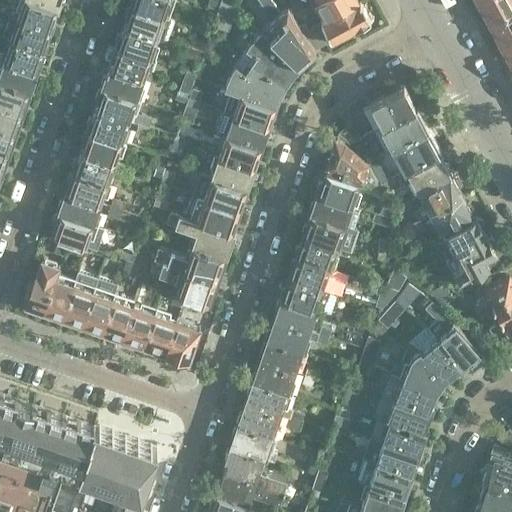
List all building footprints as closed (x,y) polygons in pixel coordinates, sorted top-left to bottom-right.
[(0,0),(0,10),(8,14),(17,17),(51,28),(51,27),(54,19),(57,17),(60,11),(58,7),(36,0),(22,0),(20,7),(0,0)] [(131,0),(132,1),(132,2),(166,14),(165,13),(169,2),(169,0),(131,0)] [(220,0),(209,0),(207,6),(218,9),(220,0)] [(230,29),(238,6),(231,0),(220,0),(218,9),(213,23),(230,29)] [(273,0),(261,0),(266,6),(266,13),(270,19),(268,21),(271,24),(265,30),(262,27),(261,28),(298,64),(301,62),(304,62),(309,58),(309,55),(316,49),(315,47),(304,30),(296,18),(292,12),(288,5),(281,10),(273,0)] [(294,0),(290,0),(286,2),(288,5),(292,12),(299,8),(294,0)] [(313,0),(311,2),(315,9),(322,6),(327,15),(328,17),(358,1),(357,0),(313,0)] [(328,17),(322,21),(331,39),(355,26),(356,27),(371,20),(359,0),(358,1),(328,17)] [(511,0),(479,0),(490,20),(511,8),(511,0)] [(128,15),(125,23),(159,35),(166,38),(174,17),(166,14),(132,2),(131,4),(128,5),(126,12),(128,15)] [(299,8),(292,12),(296,18),(304,13),(300,7),(299,8)] [(511,8),(490,20),(502,41),(511,36),(511,8)] [(8,14),(1,34),(11,37),(43,48),(44,48),(47,39),(50,37),(53,31),(51,28),(17,17),(8,14)] [(322,20),(304,30),(315,47),(331,39),(322,21),(322,20)] [(118,33),(116,40),(118,43),(117,44),(152,56),(159,35),(125,23),(122,32),(118,33)] [(250,49),(244,57),(286,83),(288,79),(287,76),(298,64),(261,28),(251,39),(246,46),(250,49)] [(511,36),(502,41),(511,60),(511,36)] [(0,45),(0,56),(4,57),(37,69),(37,68),(44,48),(43,48),(11,37),(7,48),(0,45)] [(192,37),(189,46),(191,47),(203,52),(206,43),(192,37)] [(113,56),(110,65),(144,77),(150,79),(152,74),(151,68),(148,67),(152,56),(117,44),(117,45),(114,46),(111,54),(113,56)] [(189,46),(185,55),(200,60),(203,52),(191,47),(189,46)] [(0,56),(0,65),(1,66),(0,68),(0,79),(28,89),(30,89),(33,88),(35,83),(33,79),(37,77),(39,72),(37,69),(4,57),(0,56)] [(230,70),(224,87),(231,89),(240,92),(275,103),(278,95),(281,94),(283,88),(282,85),(285,85),(286,83),(244,57),(239,65),(235,62),(230,70)] [(200,60),(195,75),(203,78),(208,63),(200,60)] [(104,75),(101,82),(103,85),(103,86),(137,98),(144,77),(110,65),(107,74),(104,75)] [(195,75),(196,73),(186,69),(179,89),(189,93),(195,75)] [(0,102),(22,110),(25,101),(29,99),(31,94),(29,90),(30,89),(28,89),(0,79),(0,102)] [(372,103),(362,108),(374,129),(383,124),(416,105),(404,84),(401,85),(371,101),(372,103)] [(99,98),(96,107),(130,119),(149,126),(152,117),(133,110),(137,98),(103,86),(102,87),(99,88),(97,96),(99,98)] [(231,89),(223,109),(226,110),(233,113),(267,124),(271,114),(274,113),(275,107),(274,105),(275,103),(240,92),(231,89)] [(186,102),(189,94),(178,90),(175,98),(186,102)] [(199,101),(188,97),(180,117),(192,122),(199,101)] [(0,126),(15,131),(18,122),(22,120),(24,115),(22,111),(22,110),(0,102),(0,126)] [(383,124),(374,129),(382,144),(386,150),(387,150),(394,146),(429,127),(417,105),(416,105),(383,124)] [(90,116),(87,124),(89,126),(88,128),(123,140),(130,119),(96,107),(93,115),(90,116)] [(222,109),(215,130),(226,133),(260,145),(263,135),(266,134),(268,128),(267,126),(267,124),(233,113),(226,110),(223,109),(222,109)] [(349,120),(340,129),(351,141),(364,134),(349,120)] [(147,133),(149,126),(139,122),(136,129),(147,133)] [(184,143),(189,128),(178,124),(173,139),(184,143)] [(0,149),(8,152),(11,143),(15,141),(17,136),(15,131),(0,126),(0,149)] [(394,146),(387,150),(392,159),(399,155),(406,167),(406,168),(407,168),(440,151),(442,150),(429,127),(394,146)] [(84,140),(81,148),(115,161),(123,140),(88,128),(88,129),(85,130),(82,137),(84,140)] [(219,153),(218,154),(253,166),(256,156),(259,155),(261,149),(259,146),(260,145),(226,133),(219,153)] [(337,137),(327,167),(364,180),(386,189),(385,188),(381,181),(371,161),(369,160),(355,148),(346,141),(337,137)] [(181,142),(173,139),(169,150),(177,153),(181,142)] [(369,160),(371,159),(376,156),(362,144),(355,148),(369,160)] [(75,158),(72,165),(74,168),(74,169),(108,182),(115,185),(119,186),(126,165),(122,163),(115,161),(81,148),(78,157),(75,158)] [(0,173),(0,174),(4,164),(8,162),(9,157),(8,153),(8,152),(0,149),(0,173)] [(406,168),(399,171),(403,179),(410,175),(419,191),(421,190),(452,173),(440,151),(407,168),(406,168)] [(376,156),(371,159),(374,167),(385,160),(381,153),(376,156)] [(218,154),(211,175),(245,187),(249,177),(252,176),(254,170),(252,167),(253,166),(218,154)] [(152,174),(160,177),(164,166),(156,163),(152,174)] [(160,180),(170,183),(174,172),(164,168),(160,180)] [(70,181),(67,190),(101,203),(108,182),(74,169),(74,170),(70,171),(68,179),(70,181)] [(320,177),(318,183),(320,187),(318,192),(353,204),(356,205),(360,191),(357,190),(361,180),(350,177),(326,169),(324,176),(320,177)] [(199,171),(192,191),(196,193),(204,196),(238,208),(242,198),(244,197),(246,191),(245,189),(245,187),(211,175),(199,171)] [(426,204),(414,210),(418,218),(430,211),(463,193),(459,186),(460,183),(457,178),(454,177),(452,173),(421,190),(422,193),(420,194),(426,204)] [(392,175),(381,181),(385,188),(395,182),(392,175)] [(144,195),(153,198),(154,195),(156,191),(147,188),(144,195)] [(60,199),(58,207),(60,209),(60,211),(94,223),(101,203),(67,190),(64,199),(60,199)] [(192,191),(184,213),(188,214),(189,214),(197,217),(231,229),(234,220),(237,218),(239,213),(237,210),(238,208),(204,196),(196,193),(192,191)] [(313,198),(311,204),(313,208),(311,213),(345,225),(354,228),(361,207),(356,205),(353,204),(318,192),(317,197),(313,198)] [(418,218),(412,221),(416,229),(423,226),(434,219),(440,229),(442,228),(444,232),(474,215),(473,212),(474,209),(471,204),(468,204),(463,193),(430,211),(418,218)] [(153,198),(152,201),(160,204),(165,206),(167,199),(154,195),(153,198)] [(114,198),(111,206),(121,210),(124,202),(114,198)] [(160,204),(152,201),(148,213),(156,216),(160,204)] [(383,201),(381,211),(391,214),(394,204),(383,201)] [(111,206),(108,214),(119,218),(121,210),(111,206)] [(171,208),(167,220),(175,223),(197,231),(192,243),(225,255),(226,252),(228,251),(230,245),(229,243),(233,230),(231,229),(197,217),(189,214),(188,214),(184,213),(179,211),(171,208)] [(55,223),(52,231),(87,244),(97,247),(104,227),(94,223),(60,211),(59,212),(56,213),(53,220),(55,223)] [(374,212),(372,220),(387,225),(389,217),(374,212)] [(306,219),(304,225),(306,229),(304,234),(337,245),(337,244),(339,245),(351,249),(354,238),(357,229),(354,228),(345,225),(311,213),(309,218),(306,219)] [(449,244),(441,248),(445,257),(454,252),(486,235),(487,235),(483,226),(484,223),(481,218),(478,218),(476,214),(474,215),(444,232),(443,232),(449,244)] [(390,226),(390,233),(401,227),(398,222),(390,226)] [(294,254),(330,266),(334,253),(337,245),(304,234),(302,239),(299,240),(296,247),(298,250),(297,253),(294,254)] [(454,252),(445,257),(453,270),(459,281),(471,275),(471,276),(472,275),(493,264),(497,261),(494,256),(497,254),(494,247),(496,246),(491,235),(488,237),(487,235),(486,235),(454,252)] [(63,254),(67,241),(59,238),(54,251),(63,254)] [(388,254),(389,240),(383,238),(381,252),(388,254)] [(140,241),(136,250),(148,254),(151,245),(140,241)] [(158,245),(154,257),(163,260),(217,278),(221,266),(224,265),(226,259),(224,257),(225,255),(192,243),(188,254),(167,247),(158,245)] [(75,244),(72,251),(84,255),(86,248),(75,244)] [(120,249),(118,255),(125,257),(132,259),(136,247),(128,244),(126,251),(120,249)] [(135,251),(132,259),(145,264),(148,256),(135,251)] [(289,268),(287,274),(289,276),(289,277),(322,288),(325,281),(330,266),(294,254),(292,260),(294,263),(293,266),(289,268)] [(31,290),(27,302),(33,304),(34,308),(40,309),(43,308),(44,308),(56,274),(58,269),(60,262),(43,256),(34,280),(30,279),(27,288),(31,290)] [(154,257),(151,268),(159,271),(180,278),(176,291),(178,291),(185,294),(207,302),(209,302),(211,296),(214,295),(216,289),(214,286),(217,278),(163,260),(154,257)] [(88,260),(83,258),(78,271),(84,273),(88,260)] [(133,263),(125,261),(121,272),(129,274),(133,263)] [(403,273),(408,277),(420,271),(409,261),(396,268),(403,273)] [(393,288),(403,273),(396,268),(389,262),(379,283),(393,288)] [(56,274),(44,308),(52,311),(54,314),(59,316),(62,314),(63,315),(75,280),(77,275),(58,269),(56,274)] [(143,272),(140,278),(147,281),(150,274),(143,272)] [(75,280),(63,315),(72,318),(74,321),(79,323),(82,321),(94,287),(96,282),(77,275),(75,280)] [(492,284),(483,289),(486,294),(475,299),(482,313),(488,309),(491,316),(511,304),(511,280),(509,275),(502,278),(499,278),(493,281),(492,284)] [(279,295),(279,296),(317,308),(330,313),(337,293),(322,288),(289,277),(283,294),(279,295)] [(147,281),(140,278),(136,290),(144,292),(148,281),(147,281)] [(406,279),(391,296),(402,305),(418,288),(406,279)] [(94,287),(82,321),(92,325),(93,328),(99,330),(102,328),(104,321),(113,294),(115,288),(96,282),(94,287)] [(429,291),(440,301),(444,299),(451,295),(445,282),(429,291)] [(382,305),(393,288),(379,283),(373,303),(382,305)] [(104,321),(102,328),(112,332),(113,335),(118,337),(121,335),(126,321),(133,300),(135,295),(115,288),(113,294),(104,321)] [(178,291),(174,301),(181,304),(185,294),(178,291)] [(181,304),(189,307),(193,297),(185,294),(181,304)] [(275,309),(273,315),(275,318),(285,321),(310,329),(310,328),(313,321),(317,308),(279,296),(277,302),(279,305),(279,307),(275,309)] [(402,305),(391,296),(373,317),(385,325),(402,305)] [(432,297),(425,305),(438,318),(427,327),(428,327),(436,336),(462,364),(464,366),(466,364),(469,365),(483,352),(456,322),(457,321),(454,318),(432,297)] [(126,321),(121,335),(132,339),(134,342),(139,344),(142,342),(144,343),(152,321),(156,308),(133,300),(126,321)] [(495,323),(489,327),(496,339),(507,333),(510,338),(511,337),(511,304),(491,316),(495,323)] [(152,321),(144,343),(147,344),(148,347),(153,349),(156,347),(166,351),(176,321),(177,316),(165,311),(156,308),(152,321)] [(474,312),(463,316),(470,324),(479,320),(474,312)] [(176,321),(166,351),(169,352),(170,355),(176,357),(179,355),(191,359),(203,323),(201,323),(200,322),(199,324),(192,321),(177,316),(176,321)] [(274,321),(268,339),(302,351),(307,338),(315,340),(317,332),(310,329),(285,321),(275,318),(274,321)] [(476,324),(468,328),(483,345),(487,341),(476,324)] [(319,332),(329,336),(331,328),(321,325),(319,332)] [(426,326),(409,341),(417,347),(418,348),(447,378),(448,376),(449,375),(452,375),(464,366),(462,364),(436,336),(428,327),(427,327),(426,326)] [(319,332),(316,340),(326,343),(329,336),(319,332)] [(363,333),(355,358),(370,363),(378,338),(363,333)] [(268,339),(260,359),(295,371),(302,351),(268,339)] [(409,341),(402,360),(407,362),(402,376),(439,388),(447,378),(418,348),(417,347),(409,341)] [(255,368),(253,373),(255,376),(253,380),(288,392),(295,371),(260,359),(258,367),(255,368)] [(354,360),(347,380),(355,382),(362,363),(354,360)] [(305,374),(315,378),(318,370),(307,367),(305,374)] [(302,382),(313,385),(315,378),(305,375),(302,382)] [(402,376),(394,396),(429,408),(432,409),(434,403),(438,393),(438,390),(439,388),(402,376)] [(250,390),(246,402),(281,414),(291,418),(302,421),(306,412),(294,408),(294,407),(284,404),(288,392),(253,380),(250,382),(248,387),(250,390)] [(341,400),(351,404),(353,398),(350,392),(344,390),(341,400)] [(0,483),(9,487),(6,495),(23,501),(25,493),(38,497),(35,506),(38,507),(45,486),(54,489),(69,495),(94,424),(33,402),(0,391),(0,483)] [(394,396),(386,416),(390,417),(426,428),(427,429),(432,415),(431,414),(432,409),(429,408),(394,396)] [(238,424),(273,436),(281,414),(246,402),(243,410),(240,411),(238,416),(240,419),(238,424)] [(378,413),(371,434),(383,439),(418,451),(420,446),(423,445),(426,438),(423,436),(426,428),(390,417),(386,416),(378,413)] [(336,414),(333,422),(346,426),(349,418),(336,414)] [(291,418),(288,425),(300,429),(302,421),(291,418)] [(54,489),(45,511),(133,511),(157,445),(95,423),(94,424),(69,495),(54,489)] [(235,434),(231,444),(264,456),(266,457),(266,456),(276,460),(279,450),(270,447),(273,436),(238,424),(235,425),(233,431),(235,434)] [(511,430),(510,428),(496,436),(511,443),(511,442),(511,430)] [(370,434),(363,455),(364,455),(376,459),(411,471),(412,469),(416,467),(418,461),(416,457),(418,451),(383,439),(371,434),(370,434)] [(328,436),(326,444),(337,447),(339,440),(328,436)] [(227,456),(223,468),(283,488),(290,491),(294,478),(287,476),(261,467),(264,456),(231,444),(231,446),(227,448),(225,453),(227,456)] [(315,474),(322,453),(313,450),(306,471),(315,474)] [(485,473),(484,476),(487,476),(486,478),(511,486),(511,457),(495,452),(492,461),(489,460),(488,463),(487,465),(485,470),(485,473)] [(321,454),(318,465),(327,468),(330,457),(321,454)] [(364,455),(357,478),(368,482),(406,494),(408,490),(406,486),(411,471),(376,459),(364,455)] [(318,465),(311,485),(311,486),(320,489),(327,468),(318,465)] [(217,479),(215,484),(217,487),(215,491),(248,502),(253,490),(280,499),(286,501),(290,491),(283,488),(223,468),(220,477),(217,479)] [(481,498),(481,500),(511,510),(511,486),(486,478),(486,479),(484,480),(482,486),(483,488),(482,491),(485,492),(482,498),(481,498)] [(307,497),(311,486),(311,485),(303,482),(300,494),(307,497)] [(368,482),(361,504),(384,511),(397,511),(401,510),(403,504),(401,501),(402,498),(405,496),(406,494),(368,482)] [(212,502),(207,511),(245,511),(248,502),(215,491),(215,492),(212,493),(210,498),(212,502)] [(304,507),(303,509),(312,511),(314,511),(318,502),(307,499),(304,507)] [(350,500),(345,511),(384,511),(361,504),(350,500)] [(476,511),(511,511),(511,510),(481,500),(478,501),(476,506),(477,509),(476,511)]
